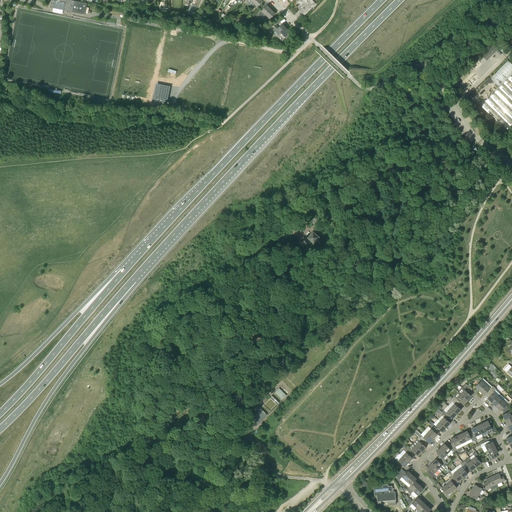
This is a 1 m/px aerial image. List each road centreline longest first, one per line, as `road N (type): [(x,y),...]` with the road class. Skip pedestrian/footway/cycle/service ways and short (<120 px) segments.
road 1 (trunk): [(154,257),(401,0)]
road 2 (trunk): [(383,0),(137,257)]
road 3 (trunk): [(0,482),(53,388),(154,257)]
road 4 (tertiary): [(339,482),(511,299)]
road 5 (trunk): [(0,429),(154,257)]
road 6 (trunk): [(137,257),(0,413)]
road 7 (trunk): [(137,257),(0,384)]
